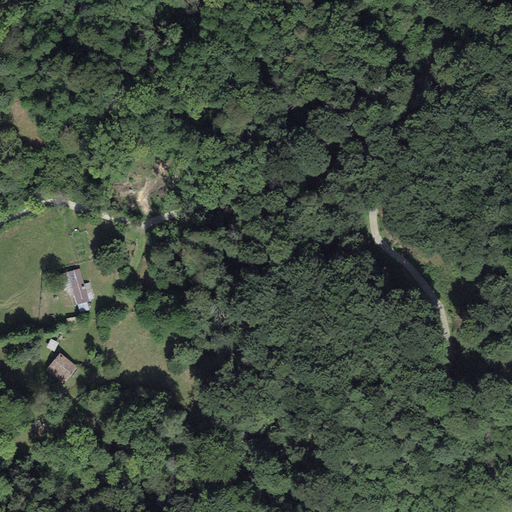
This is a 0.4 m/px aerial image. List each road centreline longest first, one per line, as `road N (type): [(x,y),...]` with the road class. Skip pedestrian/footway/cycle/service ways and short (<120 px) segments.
road 1 (track): [(0,224),(46,201),(77,201),(136,227),(287,177),(355,116),(372,145),(378,236),(428,295),(447,384),(460,389),(511,376)]
road 2 (track): [(355,116),(415,81),(485,0)]
road 3 (track): [(447,384),(429,416),(495,440),(511,456)]
